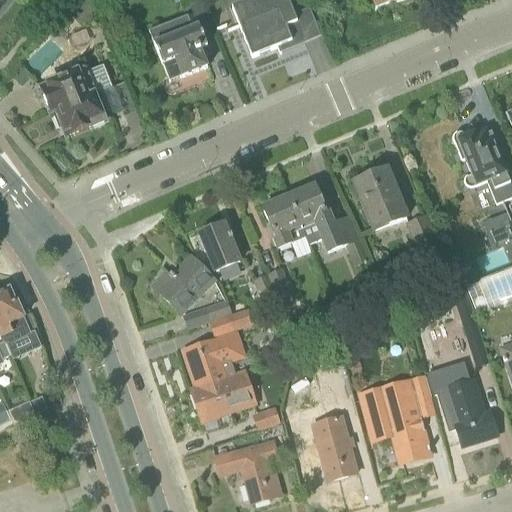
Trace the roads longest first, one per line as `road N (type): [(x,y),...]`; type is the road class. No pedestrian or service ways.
road 1 (residential): [(48,226),(511,26)]
road 2 (tertiary): [(160,511),(79,271),(48,226)]
road 3 (tertiary): [(19,244),(53,302),(124,511)]
